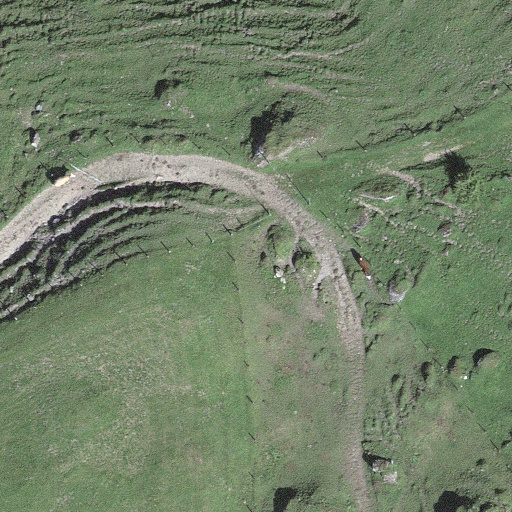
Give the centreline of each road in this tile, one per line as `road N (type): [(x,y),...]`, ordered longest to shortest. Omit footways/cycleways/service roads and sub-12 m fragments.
road 1 (track): [(0,270),(105,172),(176,163),(268,179),(330,234),(370,343),(382,511)]
road 2 (track): [(268,179),(511,120)]
